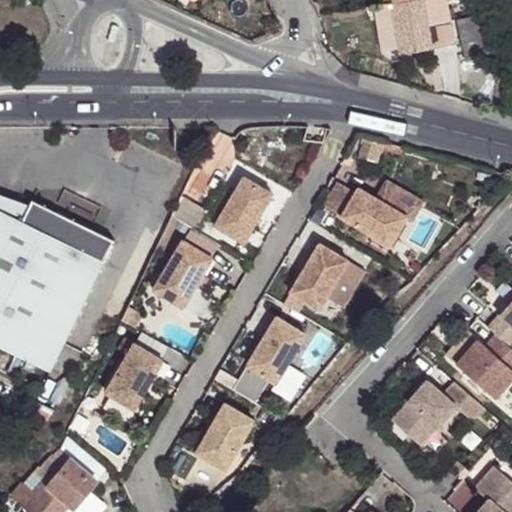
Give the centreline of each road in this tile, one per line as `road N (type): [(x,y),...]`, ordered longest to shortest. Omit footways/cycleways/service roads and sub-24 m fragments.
road 1 (tertiary): [(106,103),(279,102),(312,94)]
road 2 (tertiary): [(312,94),(511,148)]
road 3 (residential): [(312,94),(243,52),(128,4)]
road 4 (tertiary): [(312,94),(108,81)]
